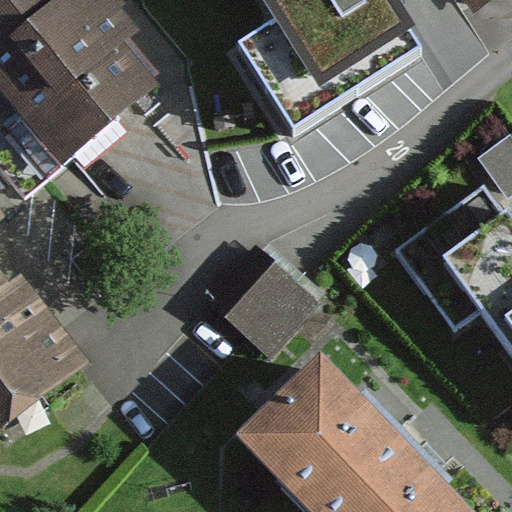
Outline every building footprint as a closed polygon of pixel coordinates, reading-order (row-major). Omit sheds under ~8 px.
[(72,0),(0,0),(0,86),(69,172),(156,103),(72,0)] [(423,66),(381,0),(247,0),(274,41),(244,60),(298,145),(423,66)] [(511,232),(485,195),(398,257),(456,337),(479,321),(511,365),(511,232)] [(315,317),(272,279),(226,331),(269,369),(315,317)] [(0,282),(0,437),(76,378),(0,282)] [(449,511),(316,379),(239,457),(294,511),(449,511)]
